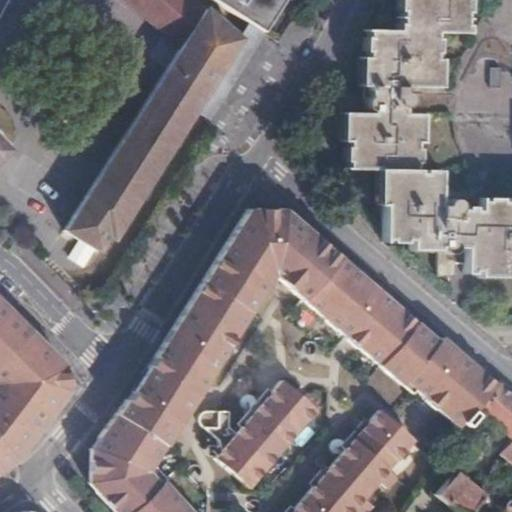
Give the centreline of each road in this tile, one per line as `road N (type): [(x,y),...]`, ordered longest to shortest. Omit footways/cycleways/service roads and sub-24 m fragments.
road 1 (residential): [(511,378),(248,164)]
road 2 (secondary): [(121,374),(248,164)]
road 3 (secondary): [(248,164),(346,0)]
road 4 (residential): [(121,374),(0,252)]
road 5 (secondary): [(37,477),(121,374)]
